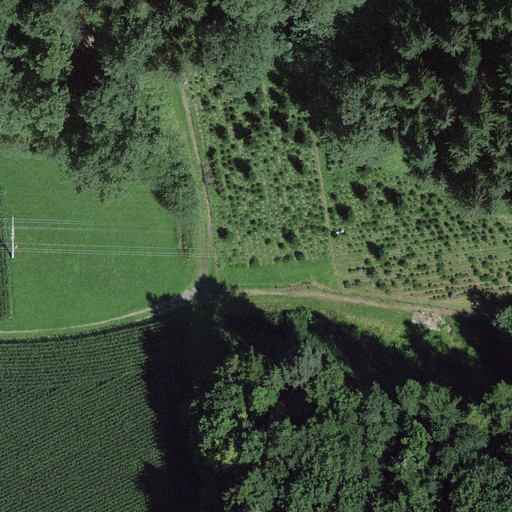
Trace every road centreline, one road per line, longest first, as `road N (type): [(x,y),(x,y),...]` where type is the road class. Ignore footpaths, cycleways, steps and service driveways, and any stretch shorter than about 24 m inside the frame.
road 1 (track): [(211,270),(184,94),(191,70),(212,56),(243,52),(383,134),(511,193)]
road 2 (track): [(479,439),(398,413),(311,358),(211,270)]
road 3 (track): [(0,336),(84,331),(159,310),(211,270)]
